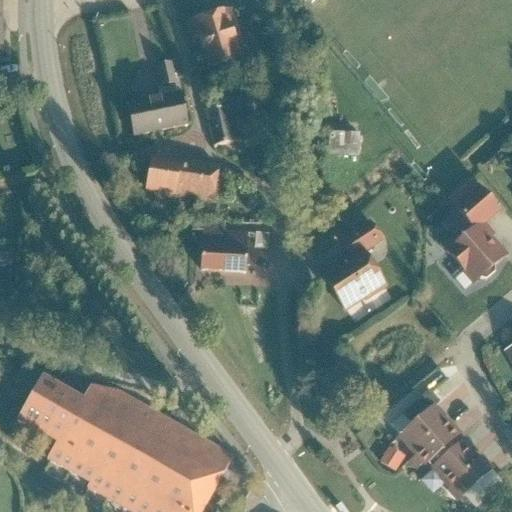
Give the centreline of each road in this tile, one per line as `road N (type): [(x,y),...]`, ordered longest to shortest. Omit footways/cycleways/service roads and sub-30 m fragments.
road 1 (residential): [(164,0),(203,146),(266,190),(281,221),(301,440),(273,465)]
road 2 (secondary): [(43,6),(56,114),(77,169),(210,378)]
road 3 (residential): [(0,354),(153,388),(210,378)]
road 4 (residential): [(511,446),(459,354),(511,310)]
